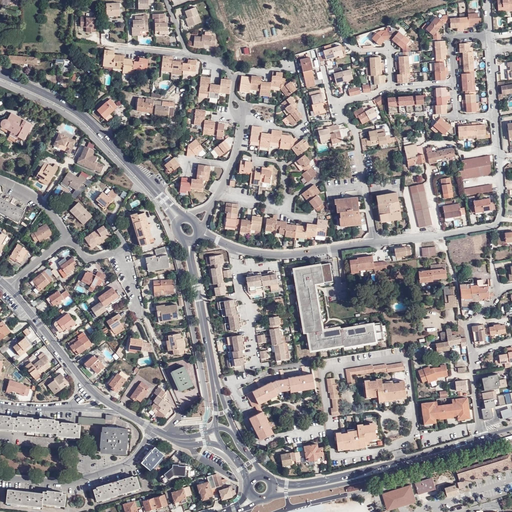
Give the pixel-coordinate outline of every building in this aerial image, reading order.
[(511,0),(496,0),(497,9),(504,9),(504,11),(504,12),(511,11),(511,7),(511,6),(511,0)] [(113,14),(119,15),(120,3),(107,3),(107,16),(113,16),(113,14)] [(196,6),(188,9),(185,9),(186,14),(187,17),(189,20),(187,21),(188,26),(201,21),(196,6)] [(473,10),(467,10),(467,14),(468,27),(472,27),(472,25),(472,23),(475,23),(481,23),(481,18),(479,18),(478,18),(477,13),(473,13),(473,10)] [(147,29),(147,21),(143,21),(143,19),(147,19),(147,14),(143,14),(143,15),(134,15),(134,19),(132,20),(132,23),(133,26),(131,26),(131,32),(139,32),(139,29),(147,29)] [(467,14),(459,14),(459,18),(460,31),(464,31),(463,27),(468,27),(467,14)] [(436,17),(431,23),(438,30),(444,23),(447,23),(447,19),(447,16),(443,16),(439,20),(436,17)] [(86,25),(87,27),(90,27),(90,32),(96,32),(96,18),(87,18),(87,17),(81,17),(81,25),(86,25)] [(155,30),(159,30),(167,30),(167,22),(165,22),(162,22),(162,18),(154,18),(155,30)] [(460,31),(459,18),(450,19),(450,23),(450,28),(456,28),(456,31),(460,31)] [(438,30),(431,23),(428,26),(425,29),(433,36),(433,40),(434,40),(441,39),(440,36),(436,32),(438,30)] [(388,40),(387,33),(384,33),(382,31),(377,34),(372,40),(379,46),(384,41),(388,40)] [(391,32),(387,33),(388,40),(392,40),(397,44),(404,37),(398,32),(395,36),(391,32)] [(193,46),(200,47),(201,44),(204,44),(210,45),(215,46),(215,37),(202,35),(202,37),(194,36),(193,46)] [(409,41),(404,37),(397,44),(402,49),(403,53),(408,52),(411,52),(410,49),(406,45),(409,41)] [(432,50),(432,51),(446,50),(446,46),(445,46),(445,44),(445,41),(441,42),(434,42),(435,47),(432,47),(432,50)] [(462,53),(472,52),(472,48),(469,48),(469,43),(459,44),(459,49),(458,49),(458,53),(462,53)] [(339,56),(343,55),(340,47),(334,48),(334,46),(331,47),(331,45),(324,47),(325,51),(323,51),(325,55),(323,56),(324,61),(331,59),(332,62),(335,61),(334,58),(339,56)] [(113,68),(114,55),(111,55),(112,51),(105,50),(103,66),(113,68)] [(446,50),(432,51),(432,55),(435,55),(436,59),(443,59),(445,58),(445,54),(447,54),(446,50)] [(472,61),(472,52),(462,53),(463,58),(459,58),(459,62),(472,61)] [(9,55),(9,62),(36,64),(37,57),(9,55)] [(113,68),(112,69),(123,70),(124,59),(124,56),(114,55),(113,68)] [(163,56),(161,71),(171,72),(172,63),(173,61),(169,61),(169,57),(163,56)] [(400,62),(396,63),(396,66),(409,65),(409,56),(403,57),(399,57),(400,62)] [(315,85),(311,69),(312,69),(310,57),(300,59),(306,87),(315,85)] [(369,59),(370,68),(383,67),(382,63),(379,64),(379,58),(369,59)] [(123,70),(123,73),(133,74),(133,69),(134,61),(134,60),(124,59),(123,70)] [(133,69),(147,71),(148,60),(139,59),(139,61),(138,62),(134,61),(133,69)] [(183,63),(182,70),(184,70),(189,71),(195,72),(197,61),(188,60),(188,62),(186,64),(183,63)] [(171,72),(171,74),(181,75),(182,70),(183,63),(183,62),(176,61),(176,63),(172,63),(171,72)] [(473,69),(472,61),(459,62),(460,65),(463,65),(463,70),(473,69)] [(434,72),(448,72),(447,68),(444,68),(444,63),(436,64),(434,64),(434,72)] [(409,65),(396,66),(396,70),(400,70),(400,75),(410,74),(409,65)] [(341,67),(333,69),(334,73),(334,74),(336,86),(340,85),(340,83),(339,82),(344,81),(342,72),(341,67)] [(370,68),(366,68),(367,77),(371,77),(380,76),(380,71),(383,71),(383,67),(370,68)] [(344,81),(344,82),(344,83),(348,82),(348,80),(352,79),(350,69),(342,72),(344,81)] [(273,72),(271,83),(271,85),(281,87),(282,79),(282,77),(280,77),(280,73),(273,72)] [(410,73),(411,81),(423,80),(422,72),(410,73)] [(435,81),(445,80),(445,75),(448,75),(448,72),(434,72),(435,81)] [(460,83),(474,82),(474,77),(471,78),(470,73),(464,74),(461,74),(461,79),(460,79),(460,83)] [(410,78),(410,74),(400,75),(396,75),(396,79),(398,79),(398,84),(407,83),(407,79),(410,78)] [(242,76),(241,80),(240,91),(249,93),(250,90),(251,78),(242,76)] [(252,76),(251,78),(250,90),(260,91),(261,83),(261,81),(262,79),(258,78),(258,77),(252,76)] [(380,76),(371,77),(371,81),(374,81),(374,85),(378,85),(384,85),(384,84),(384,80),(385,80),(385,76),(380,76)] [(210,85),(211,79),(201,77),(199,93),(209,94),(210,85)] [(220,86),(220,87),(219,93),(229,94),(231,80),(227,79),(224,79),(224,81),(221,80),(220,86)] [(282,79),(281,87),(281,89),(287,97),(297,90),(291,82),(289,83),(286,86),(285,85),(285,83),(285,79),(282,79)] [(261,83),(260,91),(259,95),(269,96),(270,88),(271,85),(271,83),(265,82),(265,83),(261,83)] [(474,90),(474,82),(460,83),(460,86),(462,86),(462,91),(465,91),(474,90)] [(500,82),(497,83),(498,95),(502,94),(511,93),(511,84),(504,86),(504,84),(501,84),(500,82)] [(216,85),(210,85),(209,94),(209,98),(218,99),(219,93),(220,87),(216,87),(216,85)] [(445,88),(436,88),(436,97),(449,96),(449,92),(446,93),(445,88)] [(319,111),(320,114),(326,113),(325,109),(324,109),(323,106),(322,104),(322,103),(323,102),(321,94),(321,90),(309,93),(310,97),(311,97),(313,105),(312,105),(314,112),(319,111)] [(475,103),(475,94),(465,95),(465,100),(462,100),(462,104),(475,103)] [(296,104),(290,96),(282,103),(286,109),(290,114),(296,110),(293,107),(293,105),(296,104)] [(449,96),(436,97),(437,106),(447,105),(446,100),(450,100),(449,96)] [(406,114),(424,112),(424,107),(423,97),(416,97),(416,98),(416,104),(413,104),(412,98),(398,98),(398,99),(399,106),(396,106),(395,100),(395,99),(388,99),(389,115),(399,114),(406,114)] [(115,102),(120,108),(123,105),(119,98),(115,102)] [(98,110),(105,118),(110,114),(117,107),(110,99),(98,110)] [(173,116),(172,103),(154,101),(154,100),(146,99),(146,100),(138,99),(138,103),(136,103),(135,105),(137,105),(137,110),(152,112),(153,106),(155,106),(155,114),(173,116)] [(476,112),(475,103),(462,104),(463,108),(466,108),(466,113),(476,112)] [(436,110),(436,115),(440,114),(446,114),(445,109),(447,109),(447,105),(437,106),(433,106),(433,111),(436,110)] [(377,116),(373,108),(372,108),(371,106),(367,108),(367,107),(363,108),(362,108),(353,113),(356,118),(358,117),(362,124),(377,116)] [(206,110),(196,109),(194,124),(204,126),(204,122),(205,120),(206,110)] [(297,109),(296,110),(290,114),(288,116),(285,118),(289,123),(292,126),(303,117),(297,109)] [(0,129),(10,135),(17,139),(18,137),(23,140),(26,135),(27,135),(30,129),(29,129),(32,125),(11,113),(7,120),(5,120),(3,120),(2,121),(1,123),(1,125),(1,126),(0,128),(0,129)] [(433,126),(439,131),(445,123),(440,118),(440,114),(436,115),(432,115),(433,119),(437,122),(433,126)] [(204,122),(204,126),(203,134),(213,135),(214,123),(215,121),(208,120),(208,122),(204,122)] [(476,135),(476,139),(485,138),(485,134),(485,125),(479,125),(479,122),(475,123),(476,135)] [(214,123),(213,135),(217,135),(216,139),(223,140),(224,124),(214,123)] [(451,135),(455,135),(455,127),(451,128),(445,123),(439,131),(444,136),(447,132),(451,135)] [(467,135),(476,135),(475,123),(471,123),(471,124),(471,126),(467,126),(467,135)] [(463,139),(468,139),(467,135),(467,126),(467,125),(463,125),(463,126),(461,126),(458,127),(459,140),(463,140),(463,139)] [(252,126),(250,141),(260,142),(261,135),(261,133),(262,128),(252,126)] [(332,145),(338,144),(342,143),(340,133),(334,134),(333,132),(340,130),(339,126),(336,126),(328,127),(329,129),(323,130),(323,129),(322,128),(318,129),(315,130),(317,137),(320,136),(321,142),(326,140),(331,139),(332,144),(332,145)] [(361,139),(362,144),(367,143),(367,145),(371,145),(371,144),(371,142),(378,141),(386,140),(387,143),(391,143),(390,138),(389,135),(386,136),(384,129),(368,132),(369,135),(369,137),(370,138),(361,139)] [(270,142),(280,143),(281,135),(282,132),(272,130),(271,135),(270,142)] [(71,148),(71,147),(75,141),(59,133),(54,144),(59,146),(60,143),(67,147),(65,151),(70,154),(72,149),(71,148)] [(270,148),(270,142),(271,135),(265,134),(265,135),(261,135),(260,142),(260,146),(260,147),(268,148),(270,148)] [(280,148),(290,149),(292,148),(299,142),(297,140),(295,141),(294,139),(292,137),(281,135),(280,143),(280,148)] [(188,145),(187,150),(187,156),(190,156),(190,155),(191,151),(192,151),(196,155),(197,157),(203,158),(207,154),(195,139),(188,145)] [(228,145),(224,140),(214,149),(220,157),(230,149),(227,146),(228,145)] [(292,148),(298,156),(310,147),(306,141),(303,143),(301,141),(299,142),(292,148)] [(86,147),(92,150),(94,146),(88,142),(86,147)] [(418,155),(416,147),(415,144),(404,147),(408,165),(419,163),(424,162),(425,162),(423,154),(418,155)] [(94,151),(92,150),(86,147),(85,147),(80,158),(79,157),(77,161),(84,164),(84,165),(96,171),(99,169),(100,166),(100,163),(96,161),(98,157),(93,155),(94,151)] [(426,148),(430,163),(455,157),(453,148),(432,152),(431,147),(426,148)] [(305,155),(294,162),(301,171),(304,169),(306,172),(311,168),(309,165),(309,163),(310,162),(305,155)] [(459,172),(461,180),(491,174),(490,155),(461,160),(463,169),(463,171),(459,172)] [(174,158),(172,160),(167,163),(164,166),(167,171),(168,170),(170,173),(180,166),(174,158)] [(252,167),(253,163),(241,161),(240,171),(247,172),(252,173),(252,172),(252,169),(250,168),(250,166),(252,167)] [(56,168),(53,166),(52,167),(45,163),(37,175),(40,177),(49,183),(53,177),(52,176),(53,173),(54,174),(57,169),(56,168)] [(209,176),(210,166),(199,165),(197,174),(209,176)] [(302,175),(308,183),(317,176),(311,168),(306,172),(302,175)] [(271,183),(272,171),(262,170),(262,173),(260,182),(271,183)] [(78,178),(69,172),(62,182),(69,186),(69,185),(77,190),(79,186),(80,186),(83,183),(84,183),(86,178),(80,175),(78,178)] [(252,173),(250,184),(260,185),(260,182),(262,173),(252,172),(252,173)] [(192,179),(191,187),(202,188),(203,180),(208,180),(209,176),(197,174),(197,178),(197,179),(193,179),(192,179)] [(49,183),(40,177),(38,180),(47,185),(49,183)] [(444,199),(453,197),(450,177),(441,178),(444,199)] [(182,181),(181,181),(180,192),(186,193),(187,190),(190,191),(192,179),(182,178),(182,181)] [(432,225),(423,183),(410,186),(419,227),(432,225)] [(463,189),(464,196),(492,191),(491,184),(463,189)] [(320,193),(317,190),(316,191),(315,189),(316,188),(314,185),(301,195),(307,203),(308,202),(317,196),(320,193)] [(99,202),(105,208),(117,194),(112,190),(107,196),(102,192),(96,199),(99,202)] [(379,208),(382,220),(390,219),(390,221),(393,220),(393,218),(401,216),(397,192),(377,196),(379,204),(381,204),(382,207),(379,208)] [(322,204),(317,196),(308,202),(314,210),(315,209),(317,213),(324,208),(321,205),(322,204)] [(24,211),(0,197),(0,211),(18,222),(24,211)] [(335,204),(336,204),(338,204),(338,208),(336,209),(337,212),(340,212),(340,218),(339,218),(340,225),(341,225),(346,224),(347,226),(354,225),(354,223),(359,223),(361,223),(360,217),(359,217),(359,213),(355,213),(355,211),(358,211),(358,206),(356,206),(356,202),(358,202),(357,198),(334,200),(335,204)] [(481,199),(483,211),(495,209),(494,202),(490,202),(489,198),(481,199)] [(471,213),(483,211),(481,199),(473,201),(474,205),(470,206),(471,213)] [(442,206),(445,217),(453,216),(465,214),(464,207),(460,208),(459,203),(452,204),(452,200),(445,202),(446,206),(442,206)] [(78,215),(86,223),(93,217),(79,202),(71,210),(77,217),(78,215)] [(226,203),(225,213),(227,213),(237,214),(238,204),(226,203)] [(137,213),(131,215),(130,215),(131,216),(140,246),(149,243),(149,239),(152,238),(149,228),(151,227),(150,223),(148,224),(144,213),(137,215),(137,213)] [(237,214),(227,213),(226,225),(236,227),(235,228),(240,229),(241,220),(236,219),(237,214)] [(84,225),(86,223),(78,215),(77,217),(84,225)] [(277,216),(273,215),(272,219),(266,219),(265,230),(275,232),(276,221),(277,216)] [(255,230),(260,231),(262,219),(258,218),(258,217),(252,216),(252,220),(251,221),(250,229),(255,230)] [(240,229),(240,232),(250,233),(250,229),(251,221),(246,221),(241,220),(240,229)] [(317,225),(316,236),(325,237),(327,221),(318,220),(317,225)] [(275,232),(275,233),(285,235),(286,224),(286,223),(276,221),(275,232)] [(40,242),(52,234),(46,224),(33,231),(34,232),(31,234),(35,242),(38,240),(40,242)] [(285,235),(285,236),(295,237),(296,226),(286,224),(285,235)] [(305,236),(315,237),(316,236),(317,225),(307,224),(306,227),(305,236)] [(92,248),(96,245),(95,244),(97,242),(98,244),(99,245),(102,243),(103,244),(106,242),(104,240),(110,236),(104,226),(85,238),(92,248)] [(296,226),(295,237),(305,239),(305,236),(306,227),(296,226)] [(511,241),(511,232),(510,233),(510,231),(505,231),(505,233),(497,234),(498,244),(506,243),(506,242),(511,241)] [(20,261),(27,249),(17,244),(10,257),(14,260),(15,258),(20,261)] [(166,252),(165,247),(154,250),(156,255),(166,252)] [(395,256),(410,255),(409,247),(394,248),(395,256)] [(422,257),(435,255),(435,247),(422,248),(422,257)] [(146,258),(148,269),(169,265),(167,255),(153,258),(152,257),(146,258)] [(220,267),(223,266),(222,263),(220,263),(220,259),(219,255),(210,256),(211,264),(215,264),(215,268),(220,267)] [(357,259),(352,260),(349,260),(351,273),(359,272),(358,269),(374,267),(374,270),(386,269),(385,261),(373,263),(372,256),(367,256),(362,257),(357,258),(357,259)] [(66,274),(70,270),(74,268),(72,265),(75,262),(72,258),(61,266),(62,268),(59,270),(64,278),(67,275),(66,274)] [(430,270),(419,271),(420,281),(420,282),(432,281),(432,279),(446,277),(445,264),(430,265),(430,270)] [(211,268),(212,276),(221,275),(220,267),(215,268),(211,268)] [(37,288),(39,291),(52,280),(44,271),(32,280),(36,284),(38,287),(37,288)] [(102,281),(105,275),(98,272),(96,276),(88,271),(87,273),(86,273),(82,280),(91,285),(90,286),(94,288),(98,279),(102,281)] [(274,274),(274,272),(274,271),(268,272),(268,273),(261,275),(261,273),(254,274),(253,273),(247,274),(247,277),(248,280),(247,281),(247,285),(250,285),(250,286),(247,287),(248,292),(256,290),(256,289),(263,288),(263,290),(270,289),(271,289),(278,288),(277,283),(275,283),(275,282),(277,281),(276,278),(275,278),(274,274)] [(221,275),(212,276),(213,284),(218,283),(223,282),(221,275)] [(164,290),(168,290),(173,290),(172,279),(153,281),(154,295),(164,295),(164,290)] [(225,286),(225,282),(223,282),(218,283),(218,287),(214,287),(215,292),(216,296),(225,294),(224,289),(224,286),(225,286)] [(473,285),(473,284),(460,285),(462,306),(469,306),(469,304),(475,304),(475,303),(475,301),(472,301),(472,300),(471,297),(472,297),(472,293),(471,293),(471,285),(473,285)] [(484,299),(489,298),(489,296),(493,296),(493,288),(488,288),(488,284),(482,285),(477,285),(473,285),(471,285),(471,293),(472,293),(472,297),(471,297),(472,300),(475,299),(484,299)] [(456,307),(455,286),(449,286),(450,295),(444,295),(445,303),(444,303),(445,308),(456,307)] [(121,299),(112,287),(98,297),(104,306),(111,301),(113,304),(121,299)] [(51,302),(53,305),(57,303),(58,304),(61,301),(61,300),(63,298),(58,290),(49,297),(52,301),(51,302)] [(225,323),(226,331),(231,330),(230,328),(233,327),(233,329),(236,329),(236,328),(240,327),(243,327),(242,320),(240,321),(239,313),(238,314),(237,307),(238,307),(237,300),(234,301),(230,302),(230,300),(227,301),(227,303),(225,303),(224,301),(220,302),(221,309),(222,316),(224,316),(225,323)] [(177,311),(176,305),(164,306),(164,305),(156,306),(159,321),(177,319),(176,311),(177,311)] [(64,324),(66,328),(68,330),(76,324),(68,313),(57,321),(61,326),(64,324)] [(112,329),(115,335),(124,329),(118,320),(120,318),(118,314),(107,321),(112,329)] [(280,324),(278,316),(269,317),(270,322),(270,325),(269,325),(269,329),(276,328),(276,325),(280,324)] [(0,339),(10,332),(2,321),(0,322),(0,339)] [(64,330),(66,328),(64,324),(61,326),(57,321),(54,324),(57,327),(64,330)] [(483,325),(478,325),(472,326),(475,342),(486,340),(483,325)] [(489,327),(490,334),(506,332),(504,325),(500,325),(493,327),(489,327)] [(279,328),(276,328),(269,329),(271,337),(280,336),(279,332),(279,328)] [(77,355),(92,345),(83,333),(68,343),(77,355)] [(173,350),(174,355),(185,352),(183,338),(181,339),(180,333),(171,335),(171,340),(169,340),(171,350),(173,350)] [(237,365),(241,365),(241,363),(244,363),(247,362),(246,356),(245,356),(244,349),(245,349),(244,342),(246,342),(245,336),(241,336),(238,336),(238,335),(234,336),(234,338),(232,339),(232,336),(227,337),(228,344),(229,344),(230,351),(228,351),(229,359),(230,366),(235,365),(235,363),(237,363),(237,365)] [(461,346),(467,345),(466,338),(461,338),(460,337),(456,337),(456,335),(452,335),(452,336),(450,337),(450,338),(447,339),(448,341),(449,345),(461,343),(461,346)] [(272,345),(274,345),(281,343),(280,340),(280,336),(271,337),(272,345)] [(136,349),(149,351),(150,349),(147,342),(142,342),(142,340),(131,338),(129,350),(136,351),(136,349)] [(30,345),(26,339),(23,342),(21,340),(13,346),(20,355),(27,350),(26,348),(30,345)] [(449,349),(449,345),(448,341),(431,344),(433,352),(449,349)] [(274,345),(275,353),(284,351),(282,343),(281,343),(274,345)] [(275,353),(276,360),(285,359),(284,351),(275,353)] [(500,364),(511,361),(511,351),(508,352),(508,354),(498,355),(499,360),(500,364)] [(47,360),(48,359),(43,353),(38,356),(41,359),(33,365),(31,362),(26,366),(36,380),(41,376),(39,373),(43,370),(44,371),(51,366),(48,363),(47,360)] [(104,367),(94,355),(85,363),(88,368),(90,366),(97,373),(104,367)] [(372,365),(364,366),(365,373),(373,372),(373,373),(387,371),(387,372),(392,371),(404,369),(403,363),(386,366),(386,364),(372,366),(372,365)] [(442,374),(442,376),(448,375),(446,364),(441,365),(441,367),(433,368),(431,369),(428,370),(429,372),(425,373),(423,368),(418,370),(422,381),(427,379),(428,382),(437,379),(437,377),(436,375),(442,374)] [(184,366),(172,372),(180,391),(192,385),(184,366)] [(365,373),(364,366),(346,369),(348,384),(355,383),(354,375),(365,373)] [(117,373),(126,380),(129,376),(121,369),(117,373)] [(116,392),(126,380),(117,373),(115,377),(109,384),(112,386),(111,388),(116,392)] [(62,379),(64,378),(61,374),(55,378),(55,379),(48,385),(55,394),(62,388),(66,385),(64,381),(62,379)] [(255,406),(258,411),(261,409),(259,404),(278,395),(277,393),(281,391),(290,390),(290,392),(315,388),(312,374),(288,378),(275,381),(271,382),(246,394),(252,407),(255,406)] [(483,378),(485,390),(493,389),(506,386),(505,379),(499,380),(498,374),(488,376),(488,377),(483,378)] [(335,385),(334,378),(327,379),(329,393),(330,392),(331,399),(332,399),(333,408),(331,409),(332,416),(341,414),(337,384),(335,385)] [(369,380),(366,380),(368,396),(370,396),(371,397),(374,397),(378,396),(378,400),(379,401),(402,398),(402,397),(406,396),(404,380),(399,381),(399,382),(393,384),(392,382),(382,383),(381,378),(376,379),(376,380),(369,381),(369,380)] [(27,396),(30,387),(23,385),(23,384),(10,380),(6,391),(11,393),(12,390),(20,393),(19,395),(23,396),(24,395),(27,396)] [(148,387),(141,382),(130,397),(136,401),(137,399),(140,402),(147,391),(146,390),(148,387)] [(157,395),(161,399),(166,393),(158,387),(154,393),(157,395)] [(485,390),(482,391),(485,408),(491,407),(495,406),(493,398),(493,396),(495,395),(494,390),(494,391),(493,389),(485,390)] [(499,405),(511,403),(510,394),(498,396),(499,405)] [(172,406),(161,399),(157,395),(153,401),(155,402),(151,408),(156,412),(157,410),(164,415),(164,413),(165,414),(172,406)] [(464,417),(469,417),(468,410),(466,410),(465,403),(467,402),(467,397),(451,399),(452,405),(449,406),(441,406),(437,407),(436,401),(422,403),(422,408),(425,408),(426,415),(423,415),(424,422),(429,422),(429,423),(433,423),(436,422),(436,418),(439,418),(439,416),(453,414),(453,416),(457,415),(457,419),(461,419),(464,418),(464,417)] [(485,408),(482,409),(484,420),(490,419),(492,418),(493,416),(491,407),(485,408)] [(511,410),(511,407),(500,411),(502,417),(503,420),(511,416),(511,410)] [(262,411),(259,413),(249,418),(260,440),(273,433),(262,411)] [(11,416),(0,415),(0,429),(53,434),(53,433),(57,433),(57,435),(79,437),(80,425),(76,425),(77,423),(62,422),(62,423),(58,423),(58,421),(54,421),(54,419),(40,418),(40,419),(33,419),(33,418),(17,417),(17,418),(10,417),(11,416)] [(78,417),(78,424),(103,426),(105,426),(105,419),(78,417)] [(372,439),(373,439),(371,423),(369,424),(369,425),(363,426),(362,425),(357,425),(358,431),(354,431),(354,429),(347,430),(347,433),(340,434),(340,432),(336,433),(337,449),(342,448),(342,450),(365,447),(365,445),(364,442),(368,441),(372,441),(372,439)] [(125,454),(127,428),(103,427),(101,452),(125,454)] [(317,459),(317,458),(316,455),(319,455),(323,454),(322,447),(318,448),(317,444),(304,446),(306,457),(308,457),(308,461),(317,459)] [(150,470),(163,455),(154,447),(141,463),(150,470)] [(295,460),(294,452),(277,455),(278,462),(282,461),(283,466),(292,464),(292,461),(295,460)] [(462,481),(511,465),(511,463),(509,455),(456,471),(460,482),(457,482),(459,488),(464,487),(463,483),(462,481)] [(186,470),(186,466),(178,466),(178,464),(172,464),(172,467),(160,477),(166,484),(170,481),(169,479),(174,475),(187,476),(188,470),(186,470)] [(511,467),(511,465),(462,481),(463,483),(511,467)] [(228,480),(216,473),(212,474),(216,487),(216,490),(222,488),(221,485),(222,485),(222,482),(228,480)] [(216,487),(212,474),(207,476),(208,481),(203,483),(203,481),(198,482),(199,484),(197,485),(199,491),(200,490),(202,499),(208,498),(208,497),(212,495),(210,488),(216,487)] [(97,500),(139,488),(136,476),(132,477),(97,487),(97,488),(94,489),(97,500)] [(455,484),(444,488),(446,492),(447,496),(458,493),(455,484)] [(222,499),(232,496),(232,495),(235,493),(234,490),(232,490),(231,485),(228,486),(228,487),(219,490),(222,499)] [(411,485),(400,488),(406,505),(416,502),(411,485)] [(170,487),(164,489),(167,498),(171,497),(170,494),(172,493),(175,502),(181,500),(181,502),(187,501),(183,489),(172,492),(170,487)] [(390,495),(387,496),(390,509),(403,505),(406,505),(400,488),(390,491),(390,495)] [(43,493),(8,490),(7,502),(12,502),(12,504),(37,507),(37,506),(42,506),(42,503),(47,503),(47,505),(60,506),(60,505),(64,505),(66,494),(62,494),(62,493),(47,491),(47,492),(43,492),(43,493)] [(164,495),(154,498),(156,507),(167,504),(164,495)] [(156,507),(154,498),(143,501),(146,511),(156,507)] [(144,511),(140,499),(124,504),(125,511),(144,511)]
